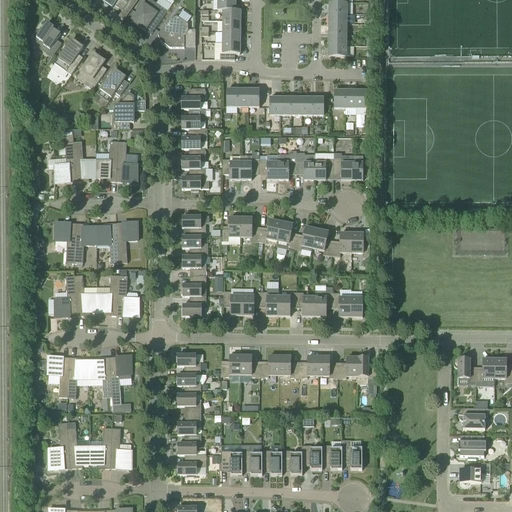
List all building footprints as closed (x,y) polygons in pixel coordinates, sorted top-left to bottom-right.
[(100,0),(100,1),(108,7),(112,9),(114,6),(122,12),(123,13),(126,8),(130,11),(138,1),(136,0),(100,0)] [(154,31),(167,13),(148,0),(146,0),(131,22),(145,32),(148,27),(154,31)] [(235,1),(218,1),(218,12),(223,12),(235,12),(235,1)] [(329,16),(346,16),(347,5),(329,4),(329,16)] [(223,12),(223,23),(240,23),(240,12),(235,12),(223,12)] [(329,16),(329,26),(346,26),(346,16),(329,16)] [(166,26),(165,26),(158,36),(160,43),(170,50),(184,50),(184,48),(195,48),(195,31),(188,31),(188,26),(177,18),(170,20),(166,26)] [(223,23),(222,34),(240,34),(240,23),(223,23)] [(48,53),(53,57),(61,45),(56,42),(61,36),(52,30),(54,28),(47,24),(41,32),(38,30),(33,37),(34,42),(39,41),(44,45),(43,47),(49,51),(48,53)] [(346,26),(329,26),(329,37),(346,37),(346,26)] [(240,34),(222,34),(222,45),(240,45),(240,34)] [(329,37),(329,48),(346,48),(346,37),(329,37)] [(63,53),(54,65),(71,77),(82,62),(77,58),(78,56),(83,49),(72,41),(67,48),(65,47),(63,48),(62,49),(62,50),(62,51),(62,52),(63,53)] [(220,56),(220,62),(234,62),(235,56),(240,56),(240,45),(222,45),(222,56),(220,56)] [(328,58),(328,59),(346,59),(346,48),(329,48),(328,58)] [(93,56),(80,74),(91,82),(87,88),(92,92),(107,71),(101,68),(104,63),(93,56)] [(114,71),(100,91),(111,99),(115,94),(120,98),(128,85),(124,82),(126,79),(114,71)] [(181,111),(189,111),(192,111),(200,111),(205,111),(207,111),(207,104),(205,104),(205,91),(188,91),(192,91),(192,97),(191,97),(189,99),(189,100),(181,100),(181,111)] [(226,109),(237,109),(237,91),(226,91),(226,109)] [(237,91),(237,109),(248,109),(248,92),(237,91)] [(248,92),(248,109),(259,109),(259,92),(248,92)] [(345,110),(345,93),(334,93),(334,110),(345,110)] [(355,110),(355,93),(345,93),(345,110),(355,110)] [(367,93),(366,93),(355,93),(355,110),(367,110),(367,93)] [(115,116),(111,116),(111,131),(130,131),(130,130),(130,124),(134,124),(134,122),(135,121),(137,120),(137,118),(135,117),(134,117),(134,112),(134,106),(132,106),(132,99),(127,95),(122,101),(122,106),(118,106),(115,106),(115,116)] [(269,100),(269,117),(280,117),(280,100),(269,100)] [(280,100),(280,117),(291,117),(291,100),(280,100)] [(291,100),(291,117),(302,117),(302,100),(291,100)] [(302,100),(302,117),(313,118),(313,100),(302,100)] [(313,100),(313,118),(324,118),(324,100),(313,100)] [(39,115),(36,108),(27,112),(30,119),(39,115)] [(205,124),(205,111),(200,111),(192,111),(192,117),(191,117),(189,119),(189,120),(181,120),(181,131),(192,131),(200,131),(205,131),(205,124)] [(77,113),(72,120),(77,124),(82,116),(77,113)] [(98,119),(89,131),(98,131),(98,119)] [(189,140),(181,140),(181,152),(189,151),(192,151),(201,151),(200,151),(200,144),(207,144),(207,131),(205,131),(200,131),(192,131),(192,137),(191,137),(189,139),(189,140)] [(49,172),(54,171),(55,186),(65,185),(64,182),(68,182),(69,185),(76,184),(73,144),(74,144),(73,133),(59,134),(59,137),(65,145),(66,160),(48,161),(49,172)] [(135,133),(135,141),(143,141),(143,133),(135,133)] [(351,152),(352,139),(334,139),(334,151),(351,152)] [(96,163),(96,180),(109,180),(109,184),(116,184),(118,144),(110,143),(108,163),(96,163)] [(73,144),(76,184),(83,184),(83,180),(96,180),(96,163),(83,163),(82,144),(74,144),(73,144)] [(140,170),(137,170),(137,167),(125,166),(127,145),(118,144),(116,184),(123,184),(123,182),(127,182),(127,185),(137,185),(137,175),(140,175),(140,170)] [(181,171),(189,171),(192,171),(201,171),(201,164),(205,164),(205,151),(200,151),(201,151),(192,151),(192,157),(191,157),(190,159),(190,160),(181,160),(181,171)] [(296,177),(304,177),(304,182),(315,182),(315,165),(315,158),(315,157),(304,157),(304,155),(296,155),(296,157),(296,177)] [(352,182),(352,165),(352,158),(341,158),(341,156),(333,155),(333,160),(333,177),(341,177),(341,182),(352,182)] [(278,164),(278,182),(289,182),(289,177),(296,177),(296,157),(288,157),(278,157),(278,164)] [(251,158),(240,158),(240,164),(241,164),(240,182),(252,182),(252,176),(259,177),(259,161),(251,161),(251,158)] [(326,182),(326,177),(333,177),(333,182),(333,177),(333,160),(326,160),(324,158),(315,158),(315,165),(315,182),(326,182)] [(240,182),(241,164),(240,164),(230,164),(230,161),(222,161),(222,176),(229,176),(229,182),(240,182)] [(259,161),(259,177),(266,177),(266,182),(278,182),(278,164),(267,164),(267,161),(259,161)] [(352,165),(352,182),(363,182),(363,177),(370,177),(370,162),(363,162),(363,165),(352,165)] [(209,183),(206,183),(206,171),(201,171),(192,171),(192,177),(191,177),(190,179),(190,180),(181,180),(182,192),(191,191),(191,193),(199,193),(199,191),(201,191),(209,191),(209,183)] [(199,219),(199,217),(191,217),(191,219),(182,219),(182,231),(190,231),(190,232),(192,233),(193,233),(193,239),(201,239),(206,239),(206,226),(201,226),(201,219),(199,219)] [(240,239),(240,220),(228,220),(228,231),(222,231),(222,243),(228,243),(228,239),(240,239)] [(258,244),(260,232),(252,231),(252,220),(240,220),(240,239),(251,239),(251,244),(258,244)] [(267,233),(260,232),(258,244),(265,245),(266,241),(277,243),(281,224),(270,222),(267,233)] [(116,226),(119,266),(127,265),(126,243),(137,242),(137,243),(138,243),(137,224),(127,225),(128,227),(124,228),(123,225),(116,226)] [(287,251),(287,250),(294,251),(297,239),(290,237),(293,227),(281,224),(277,243),(276,249),(287,251)] [(74,266),(76,226),(69,225),(69,228),(65,228),(65,225),(55,225),(55,243),(67,244),(66,265),(74,266)] [(84,247),(96,247),(96,230),(83,230),(83,226),(76,226),(74,266),(83,266),(84,247)] [(96,230),(96,247),(109,247),(110,266),(119,266),(116,226),(109,226),(109,230),(96,230)] [(297,239),(294,251),(301,253),(301,251),(312,253),(313,251),(317,232),(305,229),(303,237),(303,240),(297,239)] [(331,258),(333,246),(326,245),(328,234),(317,232),(313,251),(323,253),(323,257),(331,258)] [(340,246),(333,246),(331,258),(340,259),(340,255),(351,255),(351,236),(340,236),(340,246)] [(351,236),(351,255),(362,255),(362,259),(369,259),(370,246),(363,246),(363,236),(351,236)] [(192,253),(193,253),(193,259),(201,259),(206,259),(208,259),(208,246),(201,246),(201,239),(193,239),(182,239),(182,251),(190,250),(190,251),(192,253)] [(42,249),(32,253),(34,259),(45,255),(42,249)] [(190,259),(182,259),(182,271),(190,271),(190,272),(192,273),(193,273),(193,278),(190,278),(190,279),(206,279),(206,266),(201,266),(201,259),(193,259),(190,259)] [(100,285),(109,284),(108,276),(99,277),(100,285)] [(43,281),(37,278),(34,286),(39,288),(43,281)] [(97,314),(97,297),(84,297),(82,278),(74,279),(77,318),(84,318),(84,314),(97,314)] [(117,318),(119,278),(110,278),(109,297),(97,297),(97,314),(110,314),(109,318),(117,318)] [(119,278),(117,318),(124,319),(124,316),(128,316),(128,319),(138,319),(138,301),(138,297),(126,296),(127,279),(121,278),(119,278)] [(77,318),(74,279),(65,279),(67,294),(55,295),(56,302),(55,302),(55,320),(65,319),(65,317),(69,316),(69,319),(77,318)] [(190,287),(182,287),(182,299),(190,299),(193,299),(202,299),(201,298),(206,298),(206,291),(206,279),(190,279),(193,279),(193,284),(192,284),(190,286),(190,287)] [(326,319),(326,308),(332,308),(333,295),(332,295),(332,290),(325,290),(325,293),(314,293),(314,299),(314,319),(326,319)] [(278,318),(278,299),(278,291),(267,291),(267,294),(260,294),(260,307),(266,307),(266,318),(278,318)] [(230,317),(242,318),(242,298),(231,298),(231,294),(224,294),(224,300),(224,306),(230,307),(230,317)] [(260,307),(260,294),(253,294),(253,298),(242,298),(242,318),(253,318),(254,307),(260,307)] [(296,308),(296,295),(289,295),(289,299),(278,299),(278,318),(290,318),(290,307),(296,308)] [(314,319),(314,299),(303,299),(303,295),(296,295),(296,308),(303,308),(302,318),(314,319)] [(350,319),(351,300),(340,300),(340,295),(333,295),(332,308),(339,308),(339,319),(350,319)] [(369,309),(369,296),(362,296),(362,300),(351,300),(350,319),(362,319),(362,308),(369,309)] [(193,304),(192,304),(191,306),(190,307),(182,307),(182,319),(191,319),(191,321),(200,321),(200,319),(202,319),(202,311),(206,311),(206,298),(201,298),(202,299),(193,299),(193,304)] [(188,371),(188,377),(196,377),(201,377),(201,364),(196,364),(196,357),(194,357),(194,355),(186,355),(186,357),(177,357),(177,369),(185,369),(185,370),(186,371),(188,371)] [(117,359),(109,360),(112,400),(112,407),(113,407),(113,413),(119,412),(118,407),(121,407),(120,388),(120,387),(119,381),(131,380),(131,377),(131,358),(121,359),(121,361),(117,362),(117,359)] [(221,367),(221,379),(230,379),(230,377),(240,377),(241,358),(229,358),(229,364),(227,364),(227,367),(221,367)] [(241,358),(240,377),(251,377),(251,379),(260,380),(260,367),(254,367),(254,365),(252,365),(252,359),(252,358),(241,358)] [(260,367),(260,380),(269,380),(269,378),(279,378),(279,359),(268,358),(268,359),(268,365),(266,365),(266,367),(260,367)] [(48,377),(48,385),(59,386),(59,399),(67,400),(69,360),(62,359),(62,362),(58,362),(58,359),(48,359),(48,377)] [(279,359),(279,378),(290,378),(290,380),(299,380),(299,368),(293,368),(293,365),(290,365),(291,359),(279,359)] [(299,368),(299,380),(308,380),(308,378),(318,378),(318,359),(307,359),(307,360),(307,365),(305,365),(305,368),(299,368)] [(318,359),(318,378),(329,378),(329,381),(338,381),(338,368),(332,368),(332,366),(329,366),(329,360),(330,360),(330,359),(318,359)] [(346,379),(357,379),(357,360),(346,359),(346,360),(346,366),(344,366),(344,368),(338,368),(338,381),(346,381),(346,379)] [(69,360),(67,400),(76,400),(77,381),(89,381),(89,364),(77,364),(77,360),(69,360)] [(112,407),(112,400),(109,360),(102,360),(102,364),(89,364),(89,381),(102,381),(103,400),(104,400),(105,413),(111,412),(111,407),(112,407)] [(357,379),(357,387),(367,387),(367,381),(377,381),(377,369),(371,369),(371,366),(368,366),(368,365),(368,360),(369,360),(357,360),(357,379)] [(476,385),(476,372),(470,372),(470,361),(458,361),(457,361),(456,361),(455,362),(454,363),(453,364),(453,365),(453,367),(453,368),(454,368),(454,369),(455,370),(456,370),(457,371),(458,371),(458,380),(469,380),(469,385),(476,385)] [(476,372),(476,385),(483,385),(483,381),(494,381),(494,362),(483,361),(483,372),(476,372)] [(494,362),(494,381),(505,381),(505,385),(511,385),(511,372),(506,372),(506,362),(494,362)] [(185,377),(177,377),(177,389),(185,389),(185,390),(187,391),(188,391),(188,397),(196,397),(201,397),(201,394),(201,386),(202,386),(206,380),(206,377),(201,377),(196,377),(188,377),(185,377)] [(187,411),(188,411),(188,417),(185,417),(201,417),(201,397),(196,397),(188,397),(177,397),(177,409),(185,409),(185,410),(187,411)] [(463,432),(485,432),(485,418),(487,418),(487,411),(467,411),(466,417),(458,417),(458,418),(458,419),(459,420),(459,421),(460,422),(461,423),(462,423),(463,423),(463,432)] [(177,437),(188,437),(196,437),(196,430),(201,430),(201,417),(185,417),(188,417),(188,423),(187,423),(185,424),(185,425),(177,425),(177,437)] [(59,419),(59,425),(58,426),(60,450),(47,451),(49,472),(59,472),(59,469),(63,469),(63,471),(70,471),(67,425),(65,425),(64,418),(59,419)] [(107,418),(103,422),(107,426),(111,422),(107,418)] [(34,423),(38,429),(44,425),(40,419),(34,423)] [(303,420),(303,428),(314,428),(314,420),(303,420)] [(90,449),(90,443),(90,442),(77,442),(76,430),(75,424),(67,425),(70,471),(77,470),(77,467),(90,467),(90,449)] [(110,471),(112,431),(104,430),(102,449),(90,449),(90,467),(103,467),(103,470),(110,471)] [(112,431),(110,471),(117,471),(117,468),(122,469),(121,471),(131,472),(131,453),(131,447),(120,447),(121,431),(112,431)] [(196,437),(188,437),(188,443),(187,443),(185,444),(185,445),(177,445),(177,457),(188,457),(197,457),(197,450),(202,450),(201,437),(196,437)] [(467,462),(476,462),(476,459),(484,459),(484,453),(485,453),(486,444),(484,444),(484,438),(460,438),(460,459),(467,459),(467,462)] [(341,443),(341,450),(342,450),(342,467),(350,467),(350,472),(362,472),(362,469),(364,469),(364,460),(362,460),(362,450),(351,450),(351,443),(341,443)] [(301,448),(301,456),(302,456),(302,467),(310,467),(310,472),(322,472),(322,467),(322,450),(321,450),(311,450),(311,448),(301,448)] [(342,472),(342,467),(342,450),(341,450),(331,450),(331,448),(321,448),(321,450),(322,450),(322,467),(330,467),(330,472),(342,472)] [(242,477),(242,472),(242,456),(241,456),(231,456),(231,453),(221,454),(221,472),(230,472),(230,478),(242,477)] [(251,453),(241,454),(241,456),(242,456),(242,472),(250,472),(250,477),(262,477),(262,472),(262,456),(261,456),(251,456),(251,453)] [(261,453),(261,456),(262,456),(262,472),(270,472),(270,477),(282,477),(282,472),(282,456),(281,456),(271,456),(271,453),(261,453)] [(281,453),(281,456),(282,456),(282,472),(290,472),(290,477),(302,477),(302,467),(302,456),(301,456),(291,456),(291,453),(281,453)] [(197,457),(188,457),(188,463),(187,463),(186,464),(186,465),(177,465),(177,477),(186,477),(186,479),(195,479),(195,477),(197,477),(197,470),(206,470),(206,457),(197,457)] [(490,477),(490,466),(471,465),(471,472),(460,472),(459,485),(462,485),(462,486),(463,487),(464,488),(465,488),(466,488),(467,488),(467,487),(468,487),(469,486),(469,485),(481,486),(481,476),(490,477)]
